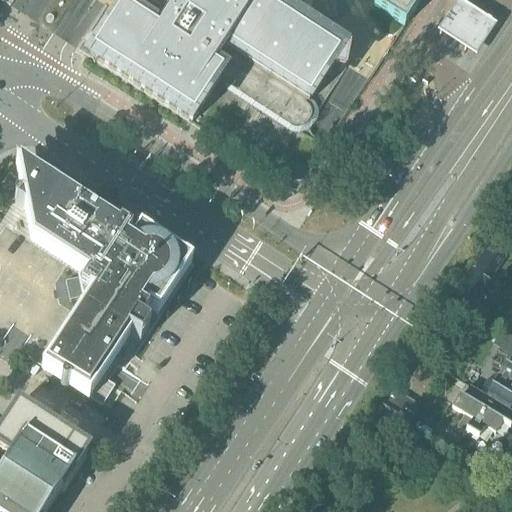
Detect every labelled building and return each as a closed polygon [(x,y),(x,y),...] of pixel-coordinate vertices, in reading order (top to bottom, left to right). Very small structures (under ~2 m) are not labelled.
[(308,174),(403,27),(420,0),(0,0),(10,6),(56,36),(73,47),(92,59),(286,186),(296,192),(308,174)] [(495,28),(457,3),(437,33),(475,58),(495,28)] [(415,84),(421,74),(413,69),(406,78),(415,84)] [(67,391),(68,389),(88,402),(89,400),(137,327),(140,329),(147,317),(144,315),(146,312),(157,318),(191,267),(139,233),(132,243),(128,241),(131,238),(119,230),(117,233),(15,166),(21,198),(20,198),(18,198),(17,198),(16,198),(15,199),(14,201),(14,202),(14,203),(15,204),(15,205),(16,205),(23,211),(30,243),(67,267),(80,276),(77,281),(81,300),(86,303),(77,316),(42,369),(41,372),(61,385),(60,386),(60,387),(60,388),(60,389),(60,390),(62,391),(63,392),(64,392),(65,392),(66,392),(67,391)] [(489,246),(477,262),(495,274),(506,258),(489,246)] [(465,280),(453,297),(470,309),(482,292),(465,280)] [(452,301),(445,312),(465,325),(472,315),(452,301)] [(218,361),(213,369),(221,374),(226,366),(218,361)] [(486,381),(479,394),(511,414),(511,370),(505,366),(499,377),(494,385),(486,381)] [(459,397),(451,409),(464,417),(457,429),(477,442),(478,440),(484,429),(495,435),(501,424),(509,429),(511,425),(511,414),(479,394),(473,391),(467,402),(459,397)] [(386,402),(379,413),(405,429),(413,418),(386,401),(386,402)] [(0,511),(47,511),(60,492),(63,494),(86,459),(83,457),(86,453),(82,450),(84,447),(24,408),(22,411),(18,409),(16,413),(13,411),(0,430),(0,453),(2,455),(0,457),(0,458),(8,464),(0,476),(0,511)] [(366,438),(358,451),(370,459),(379,446),(366,438)] [(335,487),(321,509),(326,511),(347,511),(349,509),(341,504),(347,494),(335,487)]
